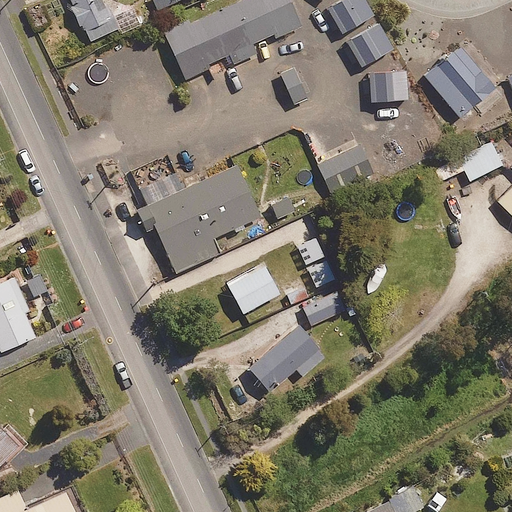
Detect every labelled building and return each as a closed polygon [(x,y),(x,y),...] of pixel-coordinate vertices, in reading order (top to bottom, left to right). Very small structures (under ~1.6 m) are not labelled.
[(72,0),(75,4),(71,6),(91,42),(120,26),(105,0),(72,0)] [(179,1),(178,0),(153,0),(159,11),(179,1)] [(283,0),(249,0),(165,40),(185,82),(298,29),(283,0)] [(374,14),(365,0),(342,0),(328,9),(343,33),(374,14)] [(394,48),(380,23),(348,41),(362,66),(394,48)] [(495,88),(461,46),(425,75),(460,117),(495,88)] [(308,98),(295,68),(282,73),(294,104),(308,98)] [(407,71),(371,72),(371,101),(407,100),(407,71)] [(503,165),(491,141),(434,169),(440,181),(464,171),(470,181),(503,165)] [(373,173),(360,145),(319,165),(332,192),(373,173)] [(258,219),(231,165),(142,210),(177,278),(217,257),(210,244),(258,219)] [(511,166),(511,168),(511,184),(497,201),(511,214),(511,166)] [(290,197),(272,207),(279,221),(298,211),(290,197)] [(300,271),(287,251),(277,258),(290,278),(300,271)] [(280,294),(265,265),(229,285),(244,313),(280,294)] [(29,310),(14,276),(0,282),(0,348),(2,352),(37,336),(26,311),(29,310)] [(347,309),(338,289),(303,306),(312,325),(347,309)] [(325,358),(299,327),(250,368),(271,391),(297,369),(303,376),(325,358)] [(0,465),(20,446),(0,424),(0,465)] [(73,511),(65,492),(28,509),(19,489),(0,497),(0,511),(73,511)] [(413,511),(423,507),(414,489),(369,511),(413,511)]
